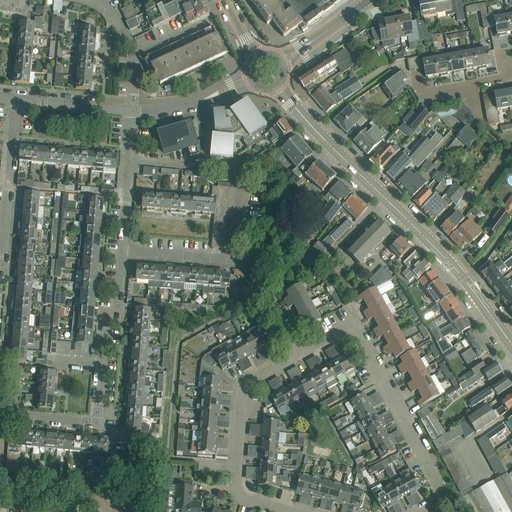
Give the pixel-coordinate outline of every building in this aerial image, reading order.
[(0,1),(0,0),(0,12),(22,15),(22,14),(19,14),(20,0),(1,0),(1,1),(0,1)] [(181,0),(171,0),(145,13),(153,29),(178,17),(183,27),(188,25),(188,26),(209,16),(209,15),(207,16),(199,0),(182,0),(181,0)] [(248,0),(267,25),(272,21),(278,29),(283,37),(288,33),(299,26),(301,30),(308,25),(324,14),(323,12),(331,6),(332,8),(342,0),(248,0)] [(418,0),(418,1),(412,2),(414,10),(420,9),(421,17),(436,14),(433,0),(418,0)] [(445,16),(456,14),(457,22),(465,20),(463,11),(457,12),(455,1),(449,2),(448,0),(433,0),(436,14),(445,13),(445,16)] [(461,0),(458,0),(455,1),(457,12),(463,11),(461,0)] [(121,10),(127,22),(135,18),(137,17),(132,5),(121,10)] [(493,14),(487,15),(489,28),(495,26),(497,35),(499,35),(499,37),(505,35),(505,34),(510,33),(507,16),(494,18),(493,14)] [(409,17),(396,19),(399,38),(407,36),(408,42),(420,40),(417,28),(417,26),(411,27),(409,17)] [(17,27),(16,35),(38,37),(34,36),(35,30),(41,31),(42,19),(36,18),(35,24),(20,23),(19,28),(17,27)] [(126,22),(130,31),(139,26),(135,18),(127,22),(126,22)] [(385,27),(379,28),(380,33),(382,43),(384,47),(394,45),(393,39),(399,38),(396,19),(384,21),(385,27)] [(426,24),(417,26),(417,28),(420,40),(424,40),(431,38),(431,35),(436,35),(435,32),(432,33),(427,34),(426,24)] [(148,77),(155,76),(160,86),(226,55),(213,26),(146,57),(147,59),(144,61),(149,70),(147,70),(148,77)] [(76,41),(98,43),(99,30),(76,28),(75,41),(76,41)] [(18,42),(17,47),(33,49),(33,44),(37,45),(38,37),(16,35),(15,42),(18,42)] [(79,53),(94,55),(94,50),(97,50),(98,43),(76,41),(75,53),(79,53)] [(382,46),(375,51),(379,56),(386,52),(382,46)] [(14,51),(14,59),(31,61),(33,49),(17,47),(17,52),(14,51)] [(477,51),(474,51),(477,68),(479,68),(479,70),(486,69),(485,67),(490,66),(487,49),(477,51)] [(474,51),(461,54),(464,70),(466,70),(466,72),(473,71),(473,69),(477,68),(474,51)] [(79,53),(78,65),(96,67),(96,59),(94,59),(94,55),(79,53)] [(461,54),(448,56),(451,73),(453,72),(453,75),(460,74),(459,71),(464,70),(461,54)] [(448,56),(435,58),(438,75),(440,75),(440,77),(447,76),(447,74),(451,73),(448,56)] [(412,58),(415,70),(421,69),(419,57),(412,58)] [(331,58),(298,79),(304,88),(308,93),(315,88),(312,83),(337,67),(331,58)] [(407,59),(409,71),(415,70),(412,58),(407,59)] [(432,59),(422,61),(425,77),(427,77),(428,79),(434,78),(434,76),(438,75),(435,58),(432,59)] [(16,66),(15,72),(30,73),(31,61),(14,59),(13,66),(16,66)] [(78,65),(77,77),(92,78),(92,74),(95,74),(96,67),(78,65)] [(400,69),(382,83),(385,87),(394,99),(406,88),(402,83),(407,79),(404,74),(400,69)] [(30,73),(15,72),(15,76),(12,75),(11,85),(15,85),(15,83),(29,85),(30,75),(30,73)] [(54,84),(54,87),(62,88),(63,84),(59,84),(60,76),(55,75),(54,84)] [(319,105),(326,113),(333,107),(363,88),(355,76),(335,89),(336,92),(330,96),(330,95),(319,105)] [(77,77),(77,79),(76,89),(90,91),(90,92),(93,92),(94,83),(92,83),(92,78),(77,77)] [(311,97),(319,105),(330,95),(323,87),(319,90),(311,97)] [(494,94),(495,99),(496,105),(497,109),(509,107),(506,91),(494,94)] [(266,128),(265,126),(247,100),(230,113),(224,114),(224,118),(220,118),(220,117),(213,118),(215,137),(212,137),(210,158),(233,160),(234,140),(242,141),(248,149),(262,138),(259,133),(266,128)] [(463,105),(453,116),(462,123),(471,113),(463,105)] [(484,107),(485,113),(497,111),(497,109),(496,105),(484,107)] [(334,121),(346,134),(356,124),(360,128),(367,121),(363,117),(361,119),(349,106),(334,121)] [(409,127),(414,131),(429,114),(425,111),(419,112),(408,125),(409,127)] [(487,119),(488,125),(499,123),(498,117),(487,119)] [(269,140),(273,145),(277,142),(277,143),(292,131),(284,120),(269,131),(273,137),(269,140)] [(166,128),(158,130),(161,139),(162,139),(164,146),(163,146),(165,155),(174,152),(173,150),(187,146),(190,158),(199,155),(199,154),(203,153),(200,141),(195,143),(194,138),(201,136),(198,126),(196,127),(194,122),(186,124),(187,126),(168,131),(166,128)] [(478,135),(467,126),(457,138),(468,147),(478,135)] [(353,141),(367,155),(383,140),(374,131),(371,134),(366,129),(361,134),(353,141)] [(392,166),(385,174),(394,182),(401,175),(404,171),(404,172),(412,163),(418,169),(443,140),(436,133),(430,141),(422,150),(417,146),(410,154),(406,150),(392,166)] [(300,172),(302,171),(303,170),(307,174),(316,165),(309,159),(313,155),(297,137),(289,143),(280,150),(296,169),(292,172),(296,176),(294,177),(296,179),(299,177),(302,175),(300,172)] [(19,162),(31,163),(33,145),(25,145),(25,147),(20,147),(19,162)] [(31,163),(43,164),(45,149),(40,149),(40,146),(33,145),(31,163)] [(371,159),(381,170),(400,150),(395,145),(391,150),(385,145),(371,159)] [(43,164),(55,165),(57,148),(49,147),(49,149),(45,149),(43,164)] [(55,165),(68,166),(69,151),(64,151),(64,148),(57,148),(55,165)] [(68,166),(79,167),(81,150),(73,149),(73,152),(69,151),(68,166)] [(248,149),(233,160),(242,169),(255,159),(248,149)] [(79,167),(91,168),(93,154),(88,153),(88,150),(81,150),(79,167)] [(91,168),(91,172),(103,173),(104,169),(105,152),(97,151),(97,154),(93,154),(91,168)] [(104,169),(103,173),(115,174),(116,171),(117,156),(112,155),(112,153),(105,152),(104,169)] [(433,166),(428,161),(422,167),(427,172),(433,166)] [(325,189),(329,193),(337,184),(333,180),(335,177),(319,162),(316,165),(307,174),(303,170),(302,171),(308,178),(323,191),(325,189)] [(428,174),(435,180),(440,174),(445,178),(447,175),(447,174),(443,170),(442,172),(436,166),(428,174)] [(144,168),(143,176),(145,176),(153,177),(153,181),(157,181),(157,174),(158,169),(154,169),(146,168),(144,168)] [(396,185),(411,200),(426,184),(412,169),(396,185)] [(185,171),(185,176),(190,177),(190,182),(193,182),(193,177),(194,172),(185,171)] [(435,180),(439,184),(443,180),(445,178),(440,174),(435,180)] [(18,175),(17,186),(29,187),(30,181),(26,181),(27,176),(18,175)] [(303,182),(299,177),(296,179),(293,182),(297,187),(303,182)] [(439,184),(435,190),(439,192),(446,183),(443,180),(439,184)] [(328,204),(320,216),(330,224),(341,208),(339,206),(340,204),(339,203),(339,202),(342,199),(345,201),(345,200),(352,193),(339,182),(337,184),(329,193),(323,200),(328,204)] [(428,202),(421,209),(434,222),(441,215),(452,203),(456,206),(467,193),(455,183),(445,195),(442,198),(441,200),(439,199),(436,195),(428,202)] [(413,202),(419,208),(433,193),(427,187),(413,202)] [(456,206),(461,209),(475,192),(471,188),(456,206)] [(22,198),(21,206),(39,207),(40,195),(25,193),(25,198),(22,198)] [(154,212),(155,195),(143,194),(142,209),(147,209),(147,211),(154,212)] [(347,202),(343,207),(357,220),(368,207),(353,194),(347,202)] [(166,211),(167,196),(155,195),(154,212),(162,213),(162,210),(166,211)] [(178,214),(180,197),(167,196),(166,211),(171,211),(171,213),(178,214)] [(192,198),(190,213),(195,213),(195,215),(202,216),(204,199),(203,199),(203,197),(202,196),(198,196),(197,197),(197,198),(192,198)] [(186,212),(190,213),(192,198),(180,197),(178,214),(186,215),(186,212)] [(83,211),(88,212),(102,213),(103,201),(78,198),(78,203),(84,205),(83,211)] [(216,200),(204,199),(202,216),(210,217),(210,214),(215,215),(216,200)] [(470,212),(476,216),(482,210),(477,205),(470,212)] [(23,213),(23,218),(38,219),(39,207),(21,206),(21,213),(23,213)] [(494,221),(488,230),(494,235),(509,216),(499,208),(491,219),(494,221)] [(79,223),(101,225),(102,213),(88,212),(87,218),(80,217),(79,223)] [(457,212),(440,229),(448,237),(458,227),(459,227),(458,226),(464,219),(457,212)] [(19,229),(37,231),(37,225),(43,225),(44,220),(38,219),(23,218),(23,222),(20,222),(19,229)] [(450,238),(461,250),(468,243),(467,243),(469,241),(471,243),(482,233),(469,219),(450,238)] [(336,228),(328,236),(334,242),(353,224),(349,220),(338,230),(336,228)] [(346,252),(353,259),(360,266),(390,234),(376,220),(346,252)] [(86,235),(100,237),(101,225),(79,223),(79,229),(86,229),(86,235)] [(21,241),(36,243),(37,231),(19,229),(19,237),(21,237),(21,241)] [(81,235),(79,247),(85,248),(85,247),(99,249),(100,237),(86,235),(81,235)] [(400,238),(393,245),(389,249),(395,255),(390,260),(394,264),(399,259),(410,248),(400,238)] [(17,253),(35,255),(36,243),(21,241),(21,246),(18,246),(17,253)] [(313,247),(314,249),(322,256),(326,251),(318,242),(313,247)] [(84,259),(98,261),(99,249),(85,247),(85,248),(79,247),(78,247),(77,253),(84,253),(84,259)] [(430,268),(415,252),(403,263),(411,271),(405,277),(409,281),(414,276),(418,279),(430,268)] [(19,265),(34,267),(35,255),(17,253),(17,261),(19,261),(19,265)] [(485,279),(511,257),(511,256),(511,257),(508,253),(500,259),(501,261),(495,266),(496,267),(494,268),(490,262),(478,271),(485,279)] [(511,258),(485,279),(491,287),(499,281),(502,279),(498,272),(501,270),(502,271),(506,267),(508,270),(511,266),(511,258)] [(78,271),(97,273),(98,261),(84,259),(84,260),(79,259),(78,271)] [(304,259),(291,270),(293,274),(310,265),(304,259)] [(130,280),(149,282),(150,264),(142,264),(142,266),(137,266),(137,269),(132,268),(130,280)] [(149,282),(161,283),(162,268),(157,268),(157,265),(150,264),(149,282)] [(15,277),(33,279),(34,267),(19,265),(19,270),(16,270),(15,277)] [(161,283),(160,289),(172,290),(172,288),(173,284),(174,266),(166,266),(166,268),(162,268),(161,283)] [(184,285),(185,285),(186,270),(181,269),(181,267),(174,266),(173,284),(172,288),(184,289),(184,285)] [(185,285),(197,286),(198,268),(190,268),(190,270),(186,270),(185,285)] [(202,294),(208,294),(210,272),(205,271),(205,269),(198,268),(197,286),(203,286),(202,294)] [(210,272),(208,294),(213,295),(214,287),(229,288),(230,274),(223,273),(224,270),(214,269),(214,272),(210,272)] [(392,280),(392,279),(383,269),(369,280),(376,288),(382,284),(383,285),(392,280)] [(77,271),(76,283),(82,284),(96,285),(97,273),(78,271),(77,271)] [(423,315),(439,304),(451,295),(433,271),(425,277),(420,280),(422,284),(430,295),(425,298),(433,308),(423,315)] [(17,290),(32,291),(33,279),(15,277),(15,285),(17,285),(17,290)] [(397,277),(392,279),(392,280),(396,285),(401,282),(397,277)] [(492,288),(499,297),(510,288),(511,286),(511,280),(511,282),(510,281),(506,283),(503,280),(492,288)] [(56,284),(55,293),(64,294),(64,292),(60,291),(61,285),(56,284)] [(81,295),(96,297),(96,285),(82,284),(81,295)] [(284,300),(286,304),(306,293),(301,284),(286,292),(289,297),(284,300)] [(511,286),(499,297),(505,305),(506,307),(511,302),(511,291),(511,290),(511,289),(511,286)] [(363,300),(366,305),(380,297),(376,288),(356,299),(358,303),(363,300)] [(13,301),(31,303),(32,291),(17,290),(17,294),(14,294),(13,301)] [(55,293),(55,301),(59,302),(60,295),(64,296),(64,294),(55,293)] [(294,305),(296,310),(311,302),(306,293),(286,304),(289,308),(294,305)] [(80,307),(95,309),(96,297),(81,295),(80,307)] [(439,304),(423,315),(426,320),(439,311),(439,310),(442,308),(446,314),(458,306),(451,296),(451,295),(439,304)] [(363,313),(366,317),(385,306),(380,297),(366,305),(368,310),(363,313)] [(15,314),(30,315),(31,303),(13,301),(12,309),(15,309),(15,314)] [(183,309),(195,310),(195,305),(195,302),(191,301),(191,305),(183,304),(183,309)] [(294,318),(296,322),(316,311),(311,302),(296,310),(299,315),(294,318)] [(373,318),(376,323),(390,315),(385,306),(366,317),(368,321),(373,318)] [(446,314),(445,315),(452,324),(452,325),(465,317),(458,306),(446,314)] [(74,307),(73,319),(94,321),(95,309),(80,307),(74,307)] [(132,321),(150,322),(151,310),(136,309),(135,314),(133,314),(132,321)] [(316,311),(296,322),(298,326),(304,323),(306,328),(321,320),(316,311)] [(11,326),(29,327),(30,315),(15,314),(15,318),(12,318),(11,326)] [(373,331),(376,335),(395,324),(390,315),(376,323),(378,328),(373,331)] [(440,331),(433,336),(436,342),(444,338),(444,337),(451,333),(452,335),(456,336),(471,326),(465,317),(452,325),(452,324),(440,331)] [(73,319),(72,331),(78,331),(78,332),(93,333),(94,321),(73,319)] [(134,333),(149,334),(150,322),(132,321),(132,328),(134,329),(134,333)] [(427,326),(433,336),(440,331),(434,322),(427,326)] [(383,336),(386,341),(400,333),(395,324),(376,335),(378,339),(383,336)] [(250,331),(259,349),(265,346),(266,348),(271,345),(260,325),(250,331)] [(13,338),(28,339),(29,327),(11,326),(10,333),(13,333),(13,338)] [(77,343),(82,344),(92,345),(93,333),(78,332),(78,331),(72,331),(72,338),(77,339),(77,343)] [(250,331),(240,336),(243,340),(242,340),(251,357),(256,353),(255,352),(259,349),(250,331)] [(130,345),(148,346),(149,334),(134,333),(133,338),(131,338),(130,345)] [(383,348),(385,353),(405,342),(400,333),(386,341),(388,346),(383,348)] [(472,348),(465,352),(461,355),(467,365),(488,352),(475,333),(465,340),(469,346),(470,346),(472,348)] [(230,340),(240,360),(246,357),(247,359),(251,357),(242,340),(243,340),(240,336),(231,341),(231,340),(230,340)] [(9,350),(27,351),(27,344),(33,345),(34,339),(28,339),(13,338),(13,342),(10,342),(9,350)] [(230,340),(221,345),(232,367),(237,364),(237,362),(240,360),(230,340)] [(393,354),(396,359),(410,351),(405,342),(385,353),(388,357),(393,354)] [(132,357),(147,358),(148,346),(130,345),(130,352),(132,353),(132,357)] [(202,360),(201,361),(205,363),(208,366),(214,369),(214,368),(213,367),(218,364),(222,370),(227,367),(228,369),(232,367),(221,345),(211,350),(212,352),(205,356),(202,360)] [(453,348),(442,355),(448,363),(458,356),(453,348)] [(11,362),(26,363),(27,351),(9,350),(9,357),(11,357),(11,362)] [(398,367),(400,371),(420,360),(415,351),(400,359),(403,364),(398,367)] [(340,355),(335,357),(344,374),(354,369),(346,355),(342,357),(340,355)] [(29,363),(41,364),(46,364),(47,356),(42,356),(42,360),(36,359),(36,362),(29,361),(29,363)] [(128,369),(146,371),(147,358),(132,357),(132,362),(129,361),(128,369)] [(331,363),(327,366),(329,369),(330,371),(335,380),(338,378),(339,382),(341,382),(347,378),(344,374),(335,357),(330,360),(331,363)] [(407,372),(410,377),(425,369),(420,360),(400,371),(402,375),(407,372)] [(471,371),(464,375),(467,380),(474,375),(486,368),(480,360),(472,365),(468,367),(471,371)] [(204,389),(221,391),(222,385),(220,385),(220,379),(213,378),(214,369),(208,366),(205,363),(201,361),(199,377),(198,387),(204,387),(204,389)] [(495,362),(475,376),(446,394),(449,398),(461,390),(462,392),(479,381),(486,376),(489,381),(501,372),(495,362)] [(321,365),(316,368),(325,385),(328,389),(337,384),(335,380),(330,371),(329,369),(327,366),(323,368),(321,365)] [(312,374),(307,376),(315,391),(325,385),(316,368),(311,371),(312,374)] [(128,369),(128,376),(130,376),(130,381),(151,383),(154,383),(155,378),(145,377),(146,371),(128,369)] [(407,384),(410,389),(430,378),(425,369),(410,377),(413,381),(407,384)] [(41,372),(40,384),(57,386),(58,378),(55,378),(55,373),(41,372)] [(302,376),(297,379),(306,396),(315,391),(307,376),(304,378),(302,376)] [(505,377),(468,402),(472,407),(484,399),(484,400),(495,392),(497,396),(511,386),(505,377)] [(417,390),(420,395),(435,387),(430,378),(410,389),(412,393),(417,390)] [(293,384),(289,387),(296,401),(306,396),(297,379),(292,381),(293,384)] [(126,393),(144,394),(144,387),(151,388),(151,383),(130,381),(130,386),(127,385),(126,393)] [(40,384),(39,396),(54,397),(54,393),(56,393),(57,386),(40,384)] [(283,386),(278,389),(288,406),(296,401),(289,387),(285,389),(283,386)] [(435,387),(420,395),(423,399),(417,402),(420,407),(440,396),(435,387)] [(203,400),(218,401),(219,395),(221,395),(221,391),(204,389),(203,400)] [(274,395),(265,399),(265,408),(273,404),(277,411),(278,411),(281,416),(291,411),(288,406),(278,389),(272,392),(274,395)] [(128,405),(143,406),(144,394),(126,393),(126,400),(128,400),(128,405)] [(487,406),(467,419),(474,432),(475,433),(511,408),(511,393),(501,401),(504,405),(492,413),(487,406)] [(355,412),(372,403),(369,397),(367,399),(364,394),(345,405),(350,414),(355,412)] [(32,400),(38,402),(38,409),(51,410),(51,411),(55,412),(56,402),(53,402),(54,397),(39,396),(33,396),(32,400)] [(329,398),(322,402),(325,408),(335,402),(332,396),(329,398)] [(202,410),(219,412),(220,406),(218,406),(218,401),(203,400),(203,406),(197,405),(197,410),(202,410)] [(316,405),(312,407),(315,413),(319,411),(325,408),(322,402),(316,405)] [(372,403),(355,412),(360,421),(361,422),(375,414),(372,409),(375,408),(372,403)] [(417,413),(426,430),(438,422),(432,412),(435,410),(435,408),(432,403),(417,413)] [(124,417),(142,418),(143,406),(128,405),(128,410),(125,409),(124,417)] [(312,407),(309,409),(303,412),(306,418),(315,413),(312,407)] [(201,421),(217,422),(217,417),(219,417),(219,412),(202,410),(201,421)] [(361,422),(357,424),(362,433),(366,431),(382,421),(380,416),(377,418),(375,414),(361,422)] [(124,417),(124,424),(126,424),(126,429),(140,431),(140,433),(149,433),(149,426),(141,425),(142,418),(124,417)] [(474,432),(467,419),(460,424),(463,435),(464,439),(474,432)] [(192,431),(200,432),(218,433),(218,428),(216,428),(217,422),(201,421),(201,427),(192,426),(192,431)] [(260,426),(259,432),(278,433),(279,422),(264,421),(263,426),(260,426)] [(334,423),(336,427),(338,430),(343,427),(339,421),(334,423)] [(366,431),(371,440),(385,433),(383,428),(386,427),(383,421),(382,421),(366,431)] [(426,430),(433,443),(442,436),(446,434),(438,422),(426,430)] [(486,435),(489,440),(506,428),(502,423),(486,435)] [(453,429),(458,438),(463,435),(460,424),(453,429)] [(448,433),(452,441),(458,438),(453,429),(448,433)] [(22,432),(22,435),(21,442),(20,447),(33,448),(35,430),(27,430),(27,433),(22,432)] [(35,430),(33,448),(45,449),(47,435),(42,434),(42,431),(35,430)] [(47,435),(45,449),(57,450),(59,433),(51,432),(51,435),(47,435)] [(200,432),(199,443),(215,444),(216,438),(217,438),(218,433),(200,432)] [(262,438),(262,443),(278,444),(278,433),(259,432),(259,438),(262,438)] [(59,433),(57,450),(69,451),(71,437),(66,436),(66,433),(59,433)] [(341,436),(344,442),(350,440),(349,439),(346,433),(341,436)] [(371,440),(376,450),(393,440),(390,435),(387,437),(385,433),(371,440)] [(448,433),(442,436),(447,444),(452,441),(448,433)] [(71,437),(69,451),(81,452),(83,435),(75,435),(75,437),(71,437)] [(83,435),(81,452),(93,454),(95,439),(90,439),(90,436),(83,435)] [(489,440),(486,435),(477,441),(479,446),(489,440)] [(440,454),(449,449),(447,444),(442,436),(433,443),(440,454)] [(93,454),(93,461),(98,462),(99,454),(105,455),(106,441),(108,441),(108,437),(99,437),(99,440),(95,439),(93,454)] [(344,442),(346,446),(351,443),(352,444),(355,443),(355,440),(353,437),(349,439),(350,440),(344,442)] [(376,450),(381,459),(396,452),(393,447),(396,446),(393,440),(376,450)] [(489,440),(479,446),(482,450),(491,445),(489,440)] [(215,444),(199,443),(198,453),(216,455),(217,449),(215,449),(215,444)] [(258,447),(258,453),(277,455),(278,444),(262,443),(261,447),(258,447)] [(491,445),(482,450),(484,455),(494,450),(491,445)] [(501,447),(495,451),(499,457),(505,453),(501,447)] [(442,459),(452,454),(449,449),(440,454),(442,459)] [(494,450),(484,455),(487,459),(496,454),(494,450)] [(511,467),(511,453),(510,451),(499,459),(508,471),(511,467)] [(261,459),(260,464),(282,466),(282,461),(276,461),(277,455),(258,453),(257,459),(261,459)] [(444,464),(454,458),(452,454),(442,459),(444,464)] [(499,459),(496,454),(487,459),(489,464),(499,459)] [(389,458),(386,460),(381,463),(385,470),(390,467),(388,465),(392,463),(389,458)] [(447,468),(457,463),(454,458),(444,464),(447,468)] [(499,459),(489,464),(492,469),(501,463),(499,459)] [(450,473),(459,467),(457,463),(447,468),(450,473)] [(492,469),(494,474),(497,472),(505,469),(501,463),(492,469)] [(256,469),(256,475),(275,476),(276,471),(282,471),(282,466),(260,464),(260,469),(256,469)] [(452,478),(462,472),(459,467),(450,473),(452,478)] [(505,469),(497,472),(500,477),(494,481),(499,490),(511,511),(511,482),(511,481),(508,475),(505,469)] [(455,483),(465,477),(462,472),(452,478),(455,483)] [(403,479),(401,480),(411,497),(417,494),(415,491),(420,488),(412,474),(403,479)] [(275,487),(280,489),(281,482),(275,481),(275,476),(256,475),(256,481),(259,481),(258,486),(275,487)] [(302,493),(307,494),(312,478),(300,475),(296,493),(301,494),(302,493)] [(458,487),(467,482),(465,477),(455,483),(458,487)] [(312,497),(317,499),(322,481),(312,478),(307,494),(312,495),(312,497)] [(401,480),(392,485),(400,499),(405,496),(406,499),(411,497),(401,480)] [(323,498),(328,499),(332,484),(322,481),(317,499),(322,500),(323,498)] [(499,490),(494,481),(489,483),(494,493),(499,490)] [(460,492),(470,487),(467,482),(458,487),(460,492)] [(494,493),(489,483),(480,488),(493,511),(511,511),(499,490),(494,493)] [(333,503),(338,504),(343,486),(332,484),(328,499),(333,501),(333,503)] [(370,490),(376,501),(381,509),(386,507),(387,510),(392,507),(379,485),(370,490)] [(380,485),(379,485),(392,507),(398,504),(396,501),(400,499),(392,485),(383,490),(380,485)] [(170,486),(168,510),(176,511),(175,511),(200,511),(201,504),(191,503),(192,488),(170,486)] [(343,503),(349,505),(353,489),(343,486),(338,504),(343,505),(343,503)] [(463,497),(473,492),(470,487),(460,492),(463,497)] [(493,511),(480,488),(473,492),(463,497),(463,498),(471,511),(493,511)] [(353,489),(349,505),(354,506),(353,508),(359,509),(364,492),(353,489)]
